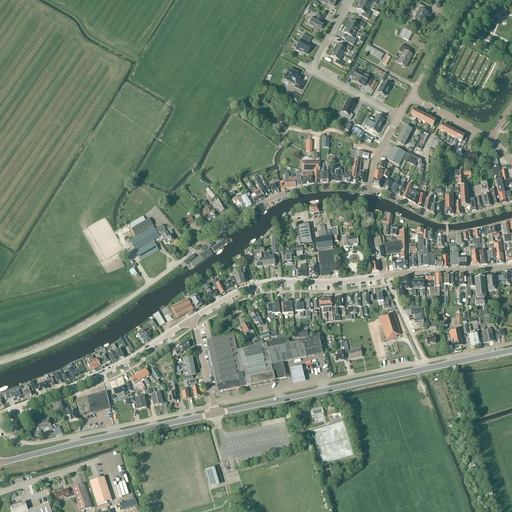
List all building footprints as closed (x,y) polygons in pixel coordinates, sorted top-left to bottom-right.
[(362,0),(360,4),(369,9),(372,3),(376,5),(378,2),(374,0),(370,0),(370,2),(366,0),(362,0)] [(367,12),(369,9),(360,4),(357,10),(363,13),(361,17),(368,20),(371,14),(367,12)] [(424,23),(429,14),(425,12),(426,8),(418,4),(415,11),(419,13),(415,19),(424,23)] [(322,21),(324,18),(318,14),(315,19),(313,18),(310,25),(314,27),(321,30),(324,25),(320,22),(321,20),(322,21)] [(347,28),(356,33),(359,27),(363,29),(365,25),(358,22),(356,25),(350,22),(347,28)] [(353,38),(356,33),(347,28),(343,33),(350,37),(348,40),(355,44),(357,40),(353,38)] [(409,42),(413,34),(412,33),(404,28),(399,37),(409,42)] [(309,43),(312,39),(304,35),(302,39),(301,41),(301,40),(295,50),(300,52),(307,55),(312,47),(308,45),(309,43)] [(334,51),(343,56),(346,51),(350,53),(352,49),(345,45),(343,49),(337,45),(334,51)] [(380,60),(383,55),(367,46),(364,52),(380,60)] [(405,68),(412,55),(407,53),(409,50),(402,46),(399,52),(402,54),(400,60),(397,58),(395,62),(398,63),(397,64),(402,66),(401,67),(404,69),(405,68)] [(340,62),(343,56),(334,51),(330,57),(337,60),(335,64),(342,67),(343,64),(340,62)] [(358,84),(363,74),(353,69),(349,77),(350,77),(350,76),(353,78),(352,80),(355,81),(354,82),(358,84)] [(295,77),(297,74),(293,72),(293,73),(289,71),(288,72),(287,71),(285,75),(286,75),(284,80),(285,81),(284,82),(288,85),(289,83),(291,85),(292,84),(295,86),(295,88),(300,91),(304,83),(299,80),(295,77)] [(363,74),(358,84),(361,86),(362,85),(365,86),(365,85),(369,87),(368,87),(369,87),(373,80),(373,79),(372,80),(369,78),(363,74)] [(382,83),(377,93),(384,97),(389,87),(382,83)] [(288,98),(288,99),(296,104),(297,103),(300,97),(291,93),(288,98)] [(347,101),(341,112),(349,116),(347,119),(350,121),(353,116),(350,114),(355,105),(347,101)] [(414,110),(411,115),(415,117),(417,118),(420,113),(414,110)] [(420,113),(417,118),(419,119),(422,121),(425,115),(420,113)] [(425,115),(422,121),(426,123),(422,129),(424,130),(428,124),(431,118),(425,115)] [(368,118),(363,126),(378,133),(384,121),(376,117),(374,121),(368,118)] [(428,124),(424,130),(426,131),(430,125),(433,127),(436,121),(431,118),(428,124)] [(344,130),(349,133),(349,132),(352,126),(347,124),(344,130)] [(442,140),(444,137),(449,128),(443,125),(440,131),(444,132),(440,139),(442,140)] [(403,132),(409,135),(412,130),(405,127),(403,132)] [(451,136),(454,130),(449,128),(444,137),(446,138),(448,134),(451,136)] [(457,139),(460,133),(454,130),(451,136),(454,138),(451,144),(453,145),(455,142),(456,139),(457,139)] [(406,141),(409,135),(403,132),(400,138),(406,141)] [(363,133),(360,138),(370,144),(373,139),(363,133)] [(455,142),(453,145),(455,146),(457,144),(459,140),(462,142),(465,136),(460,133),(457,139),(456,139),(455,142)] [(403,146),(406,141),(400,138),(397,143),(403,146)] [(390,156),(388,160),(393,163),(399,166),(402,161),(403,158),(404,158),(407,160),(408,158),(409,156),(411,154),(408,152),(406,151),(406,152),(406,153),(395,147),(390,155),(390,156)] [(409,156),(408,158),(417,163),(420,164),(421,163),(423,159),(420,158),(417,157),(416,156),(411,154),(409,156)] [(352,173),(350,184),(357,184),(361,159),(355,158),(353,167),(351,167),(350,173),(352,173)] [(503,181),(501,171),(500,168),(499,169),(497,160),(490,162),(492,170),(500,205),(508,203),(506,197),(505,192),(504,185),(503,181)] [(300,176),(300,179),(301,179),(302,186),(313,185),(312,177),(311,172),(314,172),(314,184),(319,184),(319,163),(302,163),(302,174),(299,174),(300,176)] [(349,183),(350,174),(345,173),(346,167),(343,167),(342,173),(341,183),(349,183)] [(388,179),(388,177),(393,168),(390,167),(388,172),(385,170),(385,169),(384,169),(383,172),(382,176),(388,179)] [(340,183),(341,172),(340,172),(341,169),(329,168),(328,174),(332,174),(331,182),(334,182),(340,183)] [(383,172),(376,171),(373,187),(380,188),(381,183),(381,181),(382,176),(383,172)] [(463,175),(463,172),(458,172),(455,172),(455,177),(458,177),(459,185),(456,185),(456,188),(461,187),(460,185),(464,185),(463,175)] [(264,198),(268,196),(265,187),(262,188),(257,178),(256,179),(255,176),(253,177),(254,179),(254,180),(259,189),(264,198)] [(301,186),(300,179),(300,176),(297,176),(296,177),(288,178),(289,181),(290,189),(295,188),(295,187),(301,186)] [(388,177),(388,179),(387,180),(383,188),(390,192),(396,180),(393,179),(392,182),(389,180),(390,178),(388,177)] [(285,190),(290,189),(289,181),(288,178),(285,179),(285,182),(279,183),(280,188),(281,192),(285,191),(285,190)] [(396,185),(399,180),(396,179),(394,184),(390,192),(396,195),(400,186),(396,185)] [(402,197),(407,187),(403,185),(404,184),(405,180),(403,179),(400,187),(396,195),(402,197)] [(264,198),(259,189),(255,191),(254,188),(254,189),(250,181),(248,182),(251,188),(253,192),(254,192),(259,202),(265,199),(264,198)] [(280,188),(279,183),(279,182),(275,183),(275,184),(270,186),(270,187),(267,188),(267,186),(265,186),(266,189),(269,197),(273,195),(278,193),(277,189),(280,188)] [(481,195),(484,210),(492,207),(490,196),(488,191),(486,183),(481,184),(481,186),(480,186),(481,195)] [(407,200),(412,186),(409,184),(403,198),(407,200)] [(470,207),(469,196),(469,191),(468,191),(468,186),(464,186),(464,185),(460,185),(461,187),(461,191),(462,206),(462,208),(470,207)] [(496,189),(495,185),(493,186),(494,190),(490,191),(493,207),(500,205),(496,189)] [(478,211),(484,210),(481,195),(480,186),(474,188),(478,211)] [(219,201),(216,196),(217,196),(211,188),(206,192),(212,199),(214,198),(217,202),(214,204),(217,210),(218,210),(221,213),(227,210),(222,202),(220,200),(219,201)] [(254,205),(259,202),(254,192),(253,192),(251,188),(249,189),(250,191),(251,193),(249,195),(254,205)] [(411,191),(407,200),(416,205),(417,200),(419,192),(413,189),(412,188),(411,191)] [(226,199),(230,196),(224,190),(221,193),(226,199)] [(254,205),(246,192),(236,198),(232,200),(235,204),(238,202),(243,211),(254,205)] [(433,199),(434,199),(434,196),(431,195),(431,199),(426,199),(424,210),(430,212),(433,199)] [(445,217),(454,216),(453,195),(445,195),(446,209),(445,209),(445,217)] [(469,196),(470,207),(471,213),(477,212),(475,200),(472,200),(471,196),(469,196)] [(435,204),(435,214),(436,214),(436,216),(444,217),(444,204),(435,204)] [(319,215),(317,206),(309,207),(311,214),(313,214),(313,216),(319,215)] [(207,213),(212,221),(217,218),(213,211),(210,213),(209,212),(209,211),(207,208),(205,209),(207,213)] [(206,224),(212,221),(207,213),(205,209),(203,210),(205,214),(206,215),(203,217),(206,224)] [(197,215),(195,211),(191,213),(196,221),(202,218),(199,213),(197,215)] [(373,225),(374,214),(366,213),(365,220),(371,221),(370,225),(373,225)] [(391,226),(392,217),(387,216),(386,221),(382,221),(381,224),(391,226)] [(130,224),(133,229),(145,222),(143,217),(130,224)] [(187,226),(193,223),(190,217),(184,220),(187,226)] [(133,229),(131,229),(135,237),(149,229),(153,227),(149,220),(145,222),(133,229)] [(503,237),(510,236),(508,222),(505,223),(506,225),(501,226),(503,237)] [(304,246),(313,244),(311,239),(309,225),(297,227),(300,246),(304,245),(304,246)] [(319,238),(326,237),(324,225),(316,227),(319,238)] [(391,226),(390,236),(396,237),(397,235),(398,227),(391,226)] [(148,243),(157,238),(163,235),(165,239),(163,241),(166,245),(169,243),(170,244),(175,241),(172,235),(173,234),(171,230),(166,233),(165,230),(164,231),(162,227),(157,230),(155,231),(154,228),(150,230),(130,242),(135,251),(145,245),(146,247),(136,252),(141,261),(158,251),(153,242),(149,245),(148,243)] [(498,232),(497,228),(495,228),(485,230),(487,236),(496,234),(496,232),(498,232)] [(400,267),(401,270),(408,269),(407,259),(406,246),(406,231),(399,231),(399,237),(398,237),(398,242),(385,244),(386,256),(400,254),(400,259),(401,259),(401,262),(400,262),(400,267)] [(423,257),(423,268),(428,267),(427,248),(427,240),(427,231),(423,231),(423,235),(417,234),(417,242),(418,249),(418,251),(418,257),(423,257)] [(511,247),(511,239),(510,236),(503,237),(504,244),(508,244),(509,253),(505,253),(505,257),(506,264),(511,262),(511,247)] [(226,237),(210,249),(214,254),(230,242),(226,237)] [(327,238),(316,239),(317,244),(317,250),(332,248),(331,237),(327,238)] [(444,244),(443,237),(437,238),(438,243),(436,243),(437,248),(438,248),(444,248),(444,249),(447,248),(447,244),(444,244)] [(384,259),(380,238),(373,239),(376,252),(375,252),(376,257),(377,257),(378,260),(384,259)] [(357,247),(356,239),(348,240),(348,239),(342,240),(344,250),(345,250),(346,251),(348,251),(348,250),(348,249),(352,249),(352,248),(357,247)] [(496,265),(504,264),(502,254),(501,242),(493,243),(494,251),(496,265)] [(458,266),(458,257),(457,245),(449,246),(450,251),(453,250),(453,255),(450,255),(451,266),(458,266)] [(332,248),(317,250),(320,271),(320,275),(321,277),(330,276),(330,272),(336,271),(332,248)] [(474,252),(474,248),(470,249),(471,252),(472,265),(479,265),(477,252),(474,252)] [(209,249),(190,264),(194,269),(214,255),(209,249)] [(480,252),(480,249),(478,249),(478,252),(480,266),(487,266),(485,251),(480,252)] [(256,261),(254,261),(255,266),(256,266),(257,268),(262,268),(261,260),(260,251),(255,252),(255,255),(258,254),(259,260),(256,261)] [(269,251),(266,251),(266,252),(267,254),(268,267),(274,266),(274,259),(273,257),(272,256),(270,256),(270,253),(269,251)] [(487,266),(496,265),(494,251),(486,252),(487,259),(487,266)] [(284,265),(292,264),(292,259),(295,258),(294,252),(283,253),(283,256),(284,265)] [(192,256),(183,262),(185,265),(193,259),(192,256)] [(458,257),(458,266),(458,268),(466,267),(465,257),(458,257)] [(316,266),(316,264),(315,259),(312,259),(313,265),(313,266),(308,266),(309,277),(317,277),(316,266)] [(374,264),(373,260),(370,261),(372,273),(379,272),(377,263),(374,264)] [(303,278),(307,277),(306,265),(301,266),(301,270),(297,270),(297,278),(301,278),(303,278)] [(241,272),(239,266),(235,268),(235,269),(233,270),(233,271),(230,272),(232,277),(234,276),(237,286),(245,284),(241,272)] [(495,285),(496,289),(503,288),(503,285),(510,285),(509,273),(502,273),(502,276),(503,284),(495,285)] [(434,288),(434,275),(425,275),(425,285),(430,285),(430,295),(435,295),(435,288),(434,288)] [(439,292),(439,286),(441,286),(441,281),(442,281),(442,275),(434,275),(434,285),(434,288),(435,288),(435,292),(435,297),(439,297),(439,292)] [(399,297),(406,296),(406,290),(412,290),(411,276),(404,277),(404,285),(398,286),(399,297)] [(503,284),(502,276),(498,277),(498,276),(486,277),(487,292),(496,291),(496,289),(495,285),(503,284)] [(473,278),(472,278),(470,278),(470,279),(467,279),(468,285),(466,285),(466,297),(470,296),(470,293),(470,287),(474,287),(473,278)] [(484,298),(485,298),(485,296),(485,295),(483,278),(474,279),(475,295),(476,297),(476,298),(477,298),(477,299),(478,300),(474,301),(475,307),(483,306),(484,306),(484,304),(483,299),(484,298)] [(220,295),(225,292),(222,286),(220,283),(217,284),(215,280),(212,282),(216,288),(217,288),(220,295)] [(225,284),(222,286),(225,292),(228,291),(233,288),(233,287),(236,286),(234,280),(230,282),(230,281),(230,282),(225,284)] [(211,292),(210,289),(208,285),(203,287),(206,291),(207,294),(207,295),(210,301),(219,296),(216,290),(211,292)] [(383,299),(382,293),(376,294),(377,303),(383,302),(384,309),(389,308),(388,298),(383,299)] [(188,301),(193,310),(196,309),(201,305),(195,294),(190,297),(191,299),(191,300),(188,301)] [(363,308),(360,309),(360,314),(361,319),(364,318),(364,316),(367,316),(366,309),(365,309),(365,306),(369,306),(368,295),(361,296),(363,308)] [(352,314),(354,314),(353,297),(346,297),(347,306),(352,306),(353,307),(351,307),(352,314)] [(339,317),(340,316),(339,308),(343,307),(342,298),(335,298),(336,308),(336,309),(333,309),(334,317),(339,317)] [(188,301),(188,300),(170,309),(176,319),(178,318),(178,319),(189,313),(190,313),(192,312),(193,311),(192,311),(193,310),(188,301)] [(292,305),(292,310),(295,310),(295,312),(298,312),(299,317),(302,317),(301,312),(305,312),(304,304),(300,304),(300,302),(294,302),(294,305),(292,305)] [(292,310),(292,305),(292,303),(287,303),(284,303),(281,304),(282,315),(288,314),(288,317),(293,316),(292,310)] [(268,314),(267,314),(267,318),(272,318),(272,321),(275,321),(274,315),(273,304),(271,304),(271,305),(267,305),(268,314)] [(250,314),(247,316),(250,322),(253,320),(254,320),(256,319),(258,322),(260,327),(262,326),(263,325),(261,320),(260,321),(259,320),(260,319),(259,317),(255,311),(252,312),(252,311),(250,313),(250,314)] [(401,335),(393,313),(389,314),(388,314),(379,317),(381,326),(377,327),(379,334),(380,339),(382,338),(385,337),(386,341),(396,338),(396,337),(401,335)] [(423,325),(423,314),(414,315),(415,320),(413,321),(414,325),(416,325),(416,327),(420,326),(421,329),(424,328),(423,325)] [(155,330),(159,327),(154,320),(150,322),(155,330)] [(247,339),(254,335),(247,323),(240,327),(241,327),(239,328),(241,331),(242,330),(247,339)] [(452,348),(463,346),(460,329),(449,332),(452,348)] [(146,334),(144,331),(137,336),(143,345),(150,340),(148,337),(151,335),(148,332),(146,334)] [(261,341),(270,338),(268,333),(259,335),(261,341)] [(434,338),(433,335),(428,336),(428,339),(425,340),(427,346),(435,344),(434,338)] [(260,346),(254,347),(237,351),(233,336),(207,341),(209,351),(206,352),(210,369),(211,369),(215,387),(217,387),(218,393),(274,381),(267,349),(266,344),(260,346)] [(267,349),(274,381),(286,378),(283,363),(306,358),(322,354),(319,338),(289,344),(288,338),(266,343),(266,344),(267,349)] [(124,349),(128,347),(126,344),(125,341),(123,339),(120,341),(124,349)] [(177,356),(181,354),(180,353),(189,348),(186,343),(179,347),(174,351),(177,356)] [(117,351),(115,348),(112,349),(118,360),(124,357),(120,349),(117,351)] [(348,352),(348,349),(345,350),(346,356),(349,355),(350,360),(362,357),(360,349),(348,352)] [(112,363),(118,360),(112,350),(109,351),(110,355),(108,356),(112,363)] [(341,355),(341,352),(336,353),(336,356),(334,356),(335,363),(343,361),(342,355),(341,355)] [(100,357),(99,354),(96,355),(99,360),(100,360),(103,365),(107,363),(107,364),(109,363),(109,362),(110,361),(107,354),(100,357)] [(90,358),(95,369),(100,366),(96,359),(94,360),(92,357),(90,358)] [(90,371),(95,369),(90,358),(88,359),(89,362),(87,364),(87,365),(90,371)] [(71,364),(66,367),(68,371),(70,374),(73,379),(77,377),(78,377),(75,371),(74,368),(73,368),(71,364)] [(75,371),(78,377),(82,375),(87,373),(84,366),(79,369),(75,371)] [(150,370),(157,380),(161,377),(154,367),(150,370)] [(301,367),(289,370),(291,378),(293,386),(305,383),(303,375),(301,367)] [(140,373),(144,380),(147,385),(149,384),(146,378),(149,376),(145,370),(140,373)] [(64,378),(62,375),(61,373),(54,376),(58,386),(63,384),(61,379),(64,378)] [(73,379),(70,374),(68,375),(67,373),(62,375),(64,378),(65,383),(70,380),(73,379)] [(141,382),(144,380),(140,373),(135,377),(143,388),(144,387),(141,382)] [(49,380),(48,378),(47,375),(45,376),(46,379),(48,385),(50,384),(52,388),(57,386),(54,378),(49,380)] [(140,390),(143,388),(135,377),(130,380),(134,386),(137,384),(140,390)] [(39,393),(49,389),(46,382),(36,386),(39,393)] [(33,391),(31,386),(30,384),(25,386),(27,389),(21,391),(24,398),(29,396),(29,397),(30,396),(30,397),(31,396),(32,396),(31,393),(33,392),(33,391)] [(169,403),(176,402),(174,393),(177,393),(175,385),(172,386),(173,391),(170,392),(170,394),(167,395),(169,403)] [(195,388),(195,385),(192,386),(192,389),(194,398),(200,397),(198,388),(195,388)] [(128,394),(126,387),(123,388),(112,391),(114,396),(111,397),(112,400),(125,396),(125,395),(128,394)] [(23,399),(20,390),(19,388),(10,391),(10,392),(5,394),(6,400),(12,398),(14,402),(23,399)] [(110,410),(108,402),(107,398),(106,393),(76,400),(80,415),(84,414),(84,416),(110,410)] [(312,416),(323,413),(322,407),(311,410),(312,416)] [(69,413),(68,409),(65,409),(66,416),(69,415),(71,421),(78,420),(76,412),(69,413)] [(42,422),(44,429),(48,428),(50,431),(53,430),(51,427),(50,427),(48,420),(45,421),(44,420),(42,421),(42,422)] [(44,429),(42,422),(41,422),(40,422),(38,423),(35,424),(38,431),(33,432),(35,437),(39,436),(38,436),(41,434),(40,431),(44,429)] [(218,485),(222,483),(218,468),(213,470),(213,469),(206,471),(210,487),(218,485)] [(107,504),(107,503),(112,501),(104,477),(90,482),(97,506),(106,503),(106,504),(107,504)] [(67,489),(54,494),(56,501),(65,498),(65,500),(75,497),(77,505),(80,511),(79,511),(92,508),(84,484),(72,488),(72,490),(68,491),(67,489)] [(28,511),(25,503),(19,505),(17,504),(16,506),(10,508),(11,511),(51,511),(49,504),(29,510),(30,511),(28,511)]
